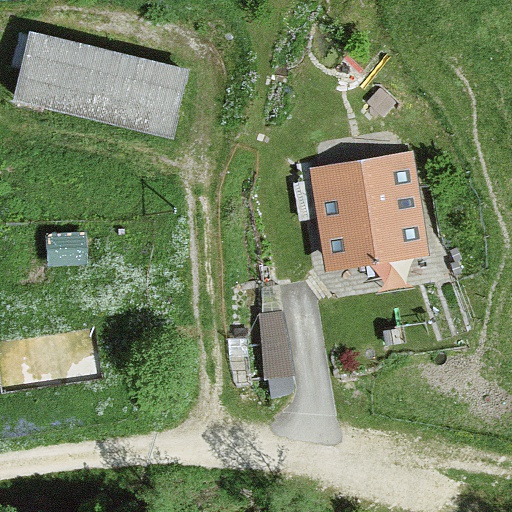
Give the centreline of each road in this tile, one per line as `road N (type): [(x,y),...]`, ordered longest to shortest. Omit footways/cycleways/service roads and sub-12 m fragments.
road 1 (track): [(511,467),(404,442),(216,433)]
road 2 (unclassified): [(216,433),(0,470)]
